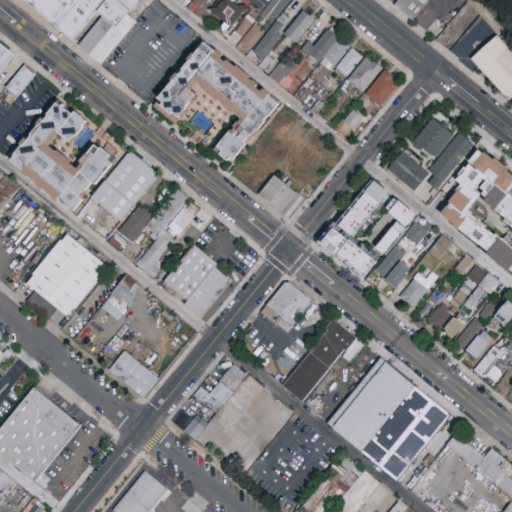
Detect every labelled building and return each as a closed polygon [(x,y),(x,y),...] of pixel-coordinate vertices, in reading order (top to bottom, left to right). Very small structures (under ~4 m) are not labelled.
[(22,0),(75,41),(97,14),(101,17),(78,46),(102,65),(136,22),(127,15),(139,0),(22,0)] [(230,29),(247,9),(236,0),(223,0),(211,14),(230,29)] [(431,0),(414,23),(406,16),(394,7),(396,6),(401,0),(431,0)] [(294,44),(314,19),(303,10),(283,36),(294,44)] [(233,36),(251,49),(264,31),(246,17),(233,36)] [(275,20),(251,52),(260,59),(278,37),(275,35),(282,26),(275,20)] [(490,34),(495,40),(498,39),(511,54),(511,98),(509,96),(504,98),(502,95),(493,81),(490,84),(475,67),(471,62),(475,59),(488,47),(477,34),(475,31),(473,29),(475,27),(480,23),(490,34)] [(363,56),(328,29),(314,48),(308,43),(302,50),(330,72),(333,68),(347,78),(363,56)] [(4,99),(0,104),(0,36),(2,38),(19,55),(0,77),(0,95),(4,99)] [(281,102),(203,39),(151,104),(174,123),(202,89),(239,118),(214,150),(231,164),(281,102)] [(363,93),(382,68),(367,56),(348,81),(363,93)] [(269,75),(278,84),(290,73),(296,80),(291,85),(294,89),(305,79),(291,64),(285,69),(281,64),(269,75)] [(20,96),(19,98),(9,87),(27,65),(39,74),(20,96)] [(365,95),(380,107),(400,82),(385,70),(365,95)] [(58,100),(9,163),(74,214),(114,161),(93,145),(76,167),(50,147),(58,136),(74,149),(91,126),(58,100)] [(357,126),(364,114),(353,107),(346,119),(357,126)] [(294,130),(290,135),(275,127),(289,109),(294,113),(302,121),(294,130)] [(454,135),(434,118),(414,142),(435,159),(454,135)] [(437,191),(474,144),(459,132),(429,172),(402,151),(388,169),(416,191),(424,181),(437,191)] [(332,157),(330,159),(327,157),(309,145),(319,134),(327,140),(339,148),(332,157)] [(329,163),(319,173),(302,157),(299,154),(307,144),(322,157),(329,163)] [(268,158),(253,174),(243,167),(249,158),(257,147),(268,157),(268,158)] [(489,150),(467,177),(474,184),(447,216),(511,270),(511,246),(474,214),(486,200),(511,221),(511,165),(495,151),(489,150)] [(160,186),(144,205),(140,202),(139,204),(126,220),(125,221),(124,220),(113,210),(96,197),(112,177),(127,159),(133,151),(144,159),(163,174),(157,182),(160,186)] [(291,183),(275,202),(262,191),(279,173),(291,183)] [(23,186),(0,216),(0,183),(8,174),(23,186)] [(324,234),(372,175),(410,206),(379,245),(371,239),(386,220),(369,206),(344,237),(362,252),(355,260),(324,234)] [(291,183),(294,179),(314,193),(295,217),(294,218),(276,204),(291,183)] [(173,221),(163,235),(150,225),(154,219),(156,217),(173,195),(179,187),(192,197),(175,219),(173,221)] [(403,212),(420,225),(428,214),(411,202),(403,212)] [(156,217),(154,219),(150,225),(132,247),(126,243),(123,247),(113,237),(113,236),(115,234),(125,221),(126,220),(139,204),(141,205),(156,217)] [(412,235),(424,219),(411,209),(399,225),(412,235)] [(174,219),(160,211),(151,227),(160,232),(141,265),(158,276),(180,238),(167,231),(174,219)] [(101,281),(79,308),(77,307),(71,314),(53,299),(31,281),(30,281),(53,254),(71,232),(112,265),(107,273),(101,281)] [(442,280),(464,253),(447,239),(425,266),(442,280)] [(380,281),(397,261),(390,255),(396,248),(388,242),(366,270),(380,281)] [(235,281),(205,318),(192,307),(187,303),(174,293),(165,286),(169,280),(174,275),(198,244),(222,262),(223,264),(221,267),(235,278),(236,279),(236,280),(235,281)] [(390,278),(403,288),(417,268),(404,259),(390,278)] [(481,277),(486,271),(480,266),(475,272),(481,277)] [(441,275),(435,270),(429,277),(421,271),(403,294),(418,306),(441,275)] [(486,286),(490,281),(495,285),(500,279),(491,271),(482,282),(486,286)] [(408,309),(431,281),(445,292),(456,278),(464,285),(431,327),(408,309)] [(504,298),(511,287),(502,279),(494,291),(504,298)] [(317,301),(297,327),(296,326),(270,305),(292,280),(295,283),(317,301)] [(134,288),(125,301),(116,293),(124,281),(134,288)] [(472,293),(465,287),(452,301),(460,307),(472,293)] [(471,318),(486,297),(477,291),(462,311),(471,318)] [(492,294),(502,301),(492,314),(482,307),(492,294)] [(511,296),(511,317),(508,323),(497,314),(511,296)] [(457,317),(463,322),(459,327),(463,331),(453,344),(442,335),(457,317)] [(356,345),(352,350),(350,349),(308,401),(306,402),(304,401),(296,395),(284,387),(285,385),(296,372),(322,340),(339,318),(356,331),(362,336),(360,339),(359,341),(356,345)] [(476,318),(488,327),(466,356),(454,348),(476,318)] [(477,364),(506,325),(496,318),(468,357),(477,364)] [(505,332),(511,337),(511,345),(488,377),(478,369),(505,332)] [(0,345),(8,352),(0,361),(0,345)] [(511,349),(511,365),(501,380),(494,374),(511,349)] [(163,378),(146,400),(114,372),(112,370),(114,367),(129,350),(163,378)] [(418,463),(403,481),(379,461),(367,451),(357,444),(337,428),(357,403),(359,400),(392,359),(417,380),(422,385),(440,400),(458,414),(419,461),(418,463)] [(246,375),(235,366),(195,418),(181,407),(171,421),(196,440),(246,375)] [(53,464),(39,480),(19,464),(0,448),(0,432),(24,403),(38,386),(54,399),(58,403),(85,425),(54,462),(53,464)] [(236,445),(224,433),(215,441),(227,454),(236,445)] [(488,459),(494,451),(510,463),(503,473),(511,479),(511,511),(503,511),(511,501),(511,495),(496,483),(494,483),(479,472),(477,465),(452,445),(459,436),(488,459)] [(0,466),(8,473),(0,483),(0,466)] [(112,511),(113,511),(153,511),(170,490),(145,470),(112,511)] [(340,511),(335,508),(350,493),(357,484),(369,470),(385,483),(361,511),(340,511)] [(31,492),(23,501),(14,493),(0,510),(0,483),(8,473),(31,492)] [(335,508),(331,511),(313,511),(305,505),(329,476),(348,493),(335,508)] [(392,511),(403,499),(417,510),(415,511),(392,511)]
